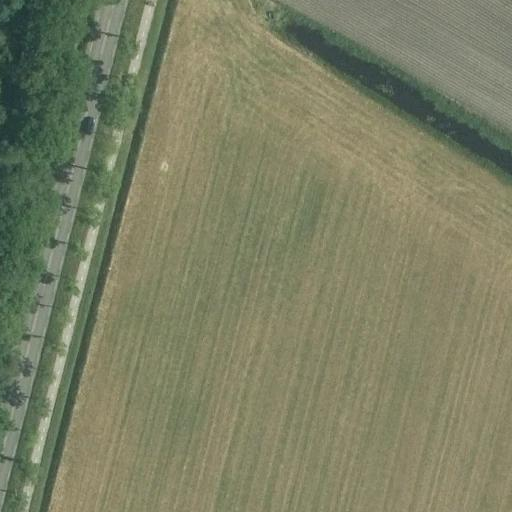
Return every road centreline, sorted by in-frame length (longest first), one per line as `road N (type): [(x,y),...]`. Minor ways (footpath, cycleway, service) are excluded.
road 1 (primary): [(0,451),(112,0)]
road 2 (track): [(69,0),(0,285)]
